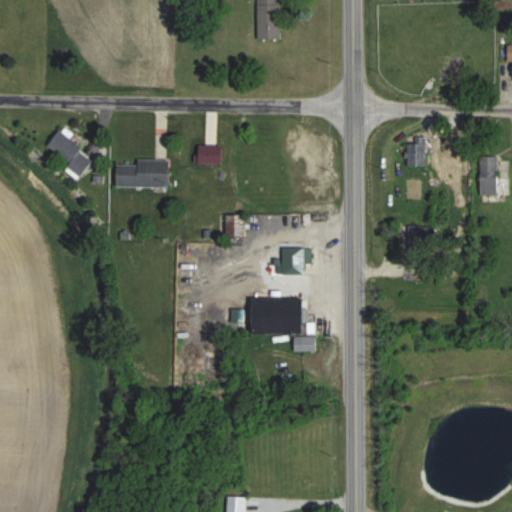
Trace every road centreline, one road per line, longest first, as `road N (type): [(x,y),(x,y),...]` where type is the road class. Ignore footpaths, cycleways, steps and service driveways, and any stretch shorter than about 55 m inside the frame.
road 1 (primary): [(353,511),(346,0)]
road 2 (residential): [(348,107),(0,100)]
road 3 (residential): [(511,110),(348,107)]
